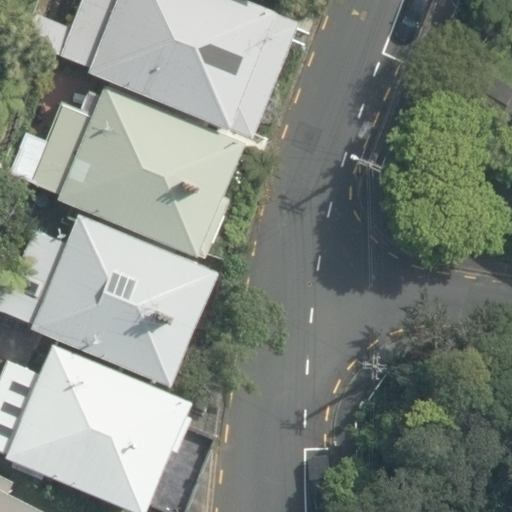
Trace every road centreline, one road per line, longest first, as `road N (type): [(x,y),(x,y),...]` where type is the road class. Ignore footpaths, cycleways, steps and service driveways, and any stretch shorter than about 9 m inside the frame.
road 1 (tertiary): [(379,0),(306,263)]
road 2 (tertiary): [(306,263),(272,511)]
road 3 (residential): [(511,300),(386,284),(306,263)]
